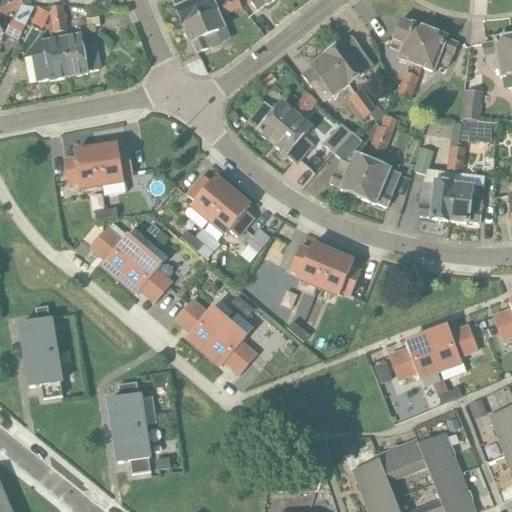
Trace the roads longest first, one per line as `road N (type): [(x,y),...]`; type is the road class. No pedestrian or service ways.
road 1 (residential): [(511,255),(425,252),(332,224),(249,172),(180,93)]
road 2 (residential): [(225,403),(50,254),(0,187)]
road 3 (residential): [(180,93),(228,81),(338,0)]
road 4 (residential): [(0,121),(180,93)]
